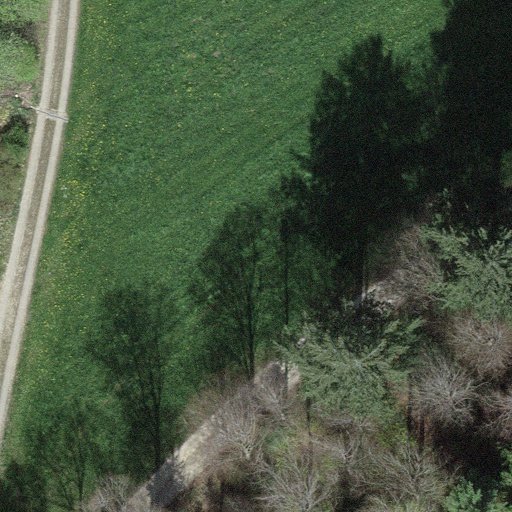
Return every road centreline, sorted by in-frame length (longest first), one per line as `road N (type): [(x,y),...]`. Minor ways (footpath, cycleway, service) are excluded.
road 1 (track): [(511,176),(372,260),(132,511)]
road 2 (track): [(0,360),(64,0)]
